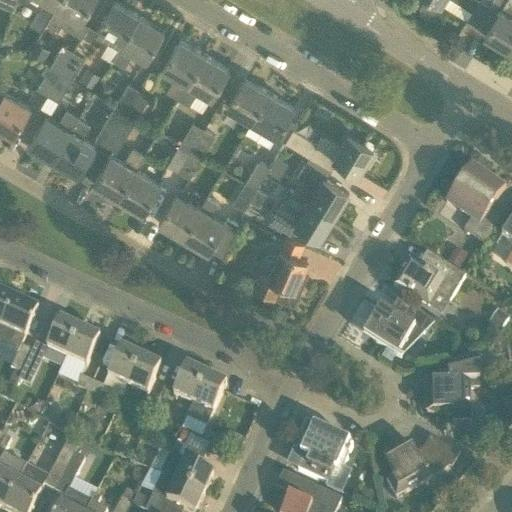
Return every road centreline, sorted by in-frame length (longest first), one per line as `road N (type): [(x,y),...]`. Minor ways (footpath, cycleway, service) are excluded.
road 1 (residential): [(0,170),(309,350)]
road 2 (residential): [(293,380),(0,247)]
road 3 (residential): [(431,148),(176,0)]
road 4 (residential): [(317,337),(385,378),(391,412),(365,428),(286,395)]
road 5 (residential): [(317,337),(431,148)]
road 6 (residential): [(347,14),(465,89)]
road 7 (residential): [(233,511),(286,395)]
